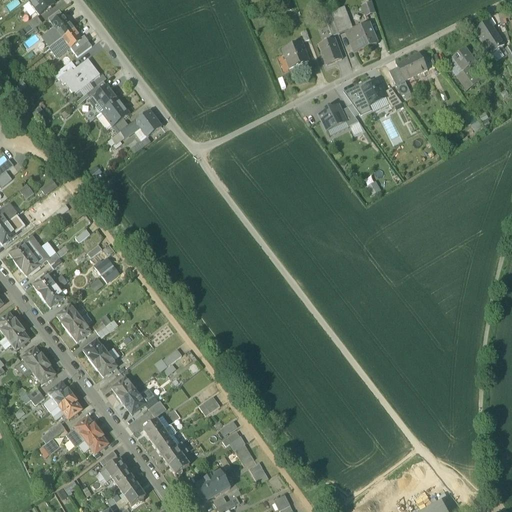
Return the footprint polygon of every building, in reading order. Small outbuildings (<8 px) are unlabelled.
[(49,0),(34,0),(29,4),(23,8),(25,11),(26,9),(32,17),(37,13),(39,17),(54,6),(49,0)] [(279,0),(269,4),(272,10),(288,4),(286,0),(279,0)] [(363,18),(364,19),(375,15),(371,3),(361,7),(365,17),(363,18)] [(272,10),(274,18),(291,11),(288,4),(272,10)] [(341,16),(347,34),(353,31),(345,9),(339,11),(341,16)] [(329,14),(331,20),(332,19),(341,16),(339,11),(329,14)] [(48,21),(51,26),(63,18),(59,13),(48,21)] [(331,20),(329,14),(323,17),(326,24),(332,22),(331,20)] [(341,16),(332,19),(338,36),(346,34),(347,34),(341,16)] [(51,26),(55,31),(62,40),(74,32),(66,22),(63,18),(51,26)] [(29,26),(33,32),(42,25),(38,19),(29,26)] [(331,39),(338,36),(332,19),(331,20),(332,22),(326,24),(331,39)] [(475,31),(491,56),(502,49),(504,47),(488,22),(475,31)] [(346,34),(354,54),(376,45),(368,25),(353,31),(347,34),(346,34)] [(27,36),(33,32),(29,26),(23,31),(27,36)] [(50,49),(62,40),(55,31),(43,40),(50,49)] [(81,41),(74,32),(62,40),(50,49),(52,51),(51,54),(54,58),(57,58),(58,59),(70,50),(82,42),(81,41)] [(300,34),(304,43),(309,41),(305,32),(300,34)] [(70,50),(74,55),(88,44),(84,39),(81,41),(82,42),(70,50)] [(318,47),(326,67),(341,61),(334,41),(318,47)] [(74,55),(77,59),(91,48),(88,44),(74,55)] [(289,70),(308,63),(301,44),(282,52),(284,56),(286,63),(289,63),(291,69),(289,70)] [(507,57),(511,64),(511,49),(510,47),(503,51),(507,57)] [(496,64),(507,57),(503,51),(502,49),(491,56),(496,64)] [(465,51),(452,60),(446,64),(456,78),(464,88),(468,85),(471,89),(479,83),(474,77),(469,69),(475,65),(465,51)] [(404,83),(427,72),(419,56),(396,67),(397,70),(404,83)] [(70,92),(74,97),(79,93),(89,85),(100,77),(88,62),(76,71),(73,73),(71,71),(63,78),(72,90),(70,92)] [(55,76),(59,82),(61,80),(63,78),(71,71),(68,66),(55,76)] [(404,83),(397,70),(389,74),(396,88),(397,87),(402,98),(409,94),(404,83)] [(474,77),(479,83),(483,80),(478,74),(474,77)] [(61,80),(70,92),(72,90),(63,78),(61,80)] [(22,82),(12,89),(17,96),(27,89),(22,82)] [(361,91),(371,86),(370,83),(344,95),(353,106),(360,116),(360,117),(370,113),(367,108),(369,108),(361,91)] [(361,91),(369,108),(369,107),(385,100),(386,99),(383,94),(378,83),(371,86),(361,91)] [(103,84),(97,88),(94,91),(86,96),(91,102),(96,98),(95,97),(101,93),(107,89),(103,84)] [(89,85),(79,93),(84,99),(86,96),(94,91),(89,85)] [(95,97),(96,98),(100,103),(98,105),(103,111),(104,113),(118,103),(107,89),(101,93),(95,97)] [(389,107),(391,110),(401,105),(391,90),(383,94),(386,99),(385,100),(389,107)] [(98,114),(103,111),(98,105),(100,103),(96,98),(91,102),(90,103),(90,104),(92,107),(95,108),(96,109),(95,110),(98,114)] [(385,100),(369,107),(373,115),(389,107),(385,100)] [(128,117),(118,103),(104,113),(102,115),(113,129),(114,128),(123,121),(128,117)] [(360,116),(353,106),(348,110),(355,119),(360,116)] [(341,113),(338,108),(330,111),(329,110),(323,112),(324,114),(318,117),(326,133),(345,124),(346,124),(341,113)] [(40,109),(30,116),(37,125),(46,118),(47,118),(40,109)] [(345,124),(348,129),(349,128),(358,124),(355,119),(348,110),(341,113),(346,124),(345,124)] [(66,112),(59,117),(64,122),(70,117),(66,112)] [(140,131),(146,140),(161,129),(149,113),(134,124),(138,129),(140,131)] [(477,122),(471,113),(463,119),(469,128),(477,122)] [(485,114),(478,117),(481,123),(488,120),(485,114)] [(113,129),(102,115),(96,119),(107,133),(113,129)] [(50,124),(46,118),(37,125),(41,131),(50,124)] [(114,128),(119,135),(120,135),(128,128),(123,121),(114,128)] [(478,122),(470,128),(475,134),(483,129),(478,122)] [(128,128),(120,135),(119,135),(111,141),(115,146),(123,140),(135,131),(138,129),(134,124),(128,128)] [(345,124),(326,133),(329,139),(348,130),(348,129),(345,124)] [(365,134),(358,124),(349,128),(354,139),(365,134)] [(135,131),(123,140),(125,142),(134,136),(140,131),(138,129),(135,131)] [(140,131),(134,136),(140,144),(146,140),(140,131)] [(135,157),(150,145),(146,140),(140,144),(131,151),(135,157)] [(9,162),(0,168),(0,169),(4,175),(6,174),(14,168),(9,162)] [(96,167),(88,174),(94,181),(102,175),(96,167)] [(11,182),(6,174),(4,175),(0,178),(0,189),(0,190),(11,182)] [(41,191),(45,197),(56,188),(52,183),(41,191)] [(381,193),(375,183),(365,189),(370,198),(381,193)] [(34,196),(27,186),(18,192),(26,202),(34,196)] [(9,207),(0,213),(0,215),(7,225),(17,217),(9,207)] [(55,214),(58,218),(67,211),(64,207),(55,214)] [(9,227),(16,236),(25,228),(17,217),(7,225),(9,227)] [(16,236),(9,227),(7,225),(0,230),(0,243),(2,247),(16,236)] [(75,240),(79,245),(90,236),(86,231),(75,240)] [(31,239),(23,245),(31,256),(40,250),(31,239)] [(47,244),(40,250),(48,260),(48,261),(55,255),(47,244)] [(17,267),(31,256),(23,245),(22,245),(9,255),(13,261),(12,262),(17,267)] [(87,255),(91,260),(102,252),(98,247),(87,255)] [(65,248),(56,254),(60,259),(69,252),(65,248)] [(40,250),(31,256),(39,267),(48,260),(40,250)] [(47,262),(50,267),(60,259),(56,254),(55,255),(48,261),(47,262)] [(40,268),(39,267),(31,256),(17,267),(21,273),(22,272),(26,278),(40,268)] [(63,263),(60,259),(50,267),(53,271),(63,263)] [(95,259),(86,265),(89,270),(98,263),(95,259)] [(94,268),(101,277),(113,268),(107,261),(100,267),(98,265),(94,268)] [(119,276),(113,268),(101,277),(107,285),(119,276)] [(41,299),(55,288),(53,285),(46,276),(33,287),(37,292),(36,293),(41,299)] [(56,282),(53,285),(55,288),(64,281),(61,277),(57,280),(56,282)] [(103,287),(98,280),(90,287),(95,294),(103,287)] [(64,281),(55,288),(57,291),(60,288),(63,288),(67,285),(64,281)] [(62,297),(57,291),(55,288),(41,299),(45,304),(50,309),(64,299),(62,297)] [(62,326),(66,331),(80,321),(71,308),(68,310),(66,308),(60,313),(61,315),(57,318),(63,326),(62,326)] [(0,321),(0,332),(5,339),(19,328),(15,322),(14,322),(8,315),(0,321)] [(80,321),(86,328),(93,323),(87,316),(80,321)] [(92,328),(93,330),(102,324),(106,329),(108,327),(111,324),(106,317),(92,328)] [(86,328),(80,321),(66,331),(71,337),(72,337),(77,344),(81,342),(83,343),(89,339),(88,337),(91,334),(86,328)] [(108,327),(112,332),(118,327),(114,322),(111,324),(108,327)] [(93,330),(97,335),(106,329),(102,324),(93,330)] [(112,332),(108,327),(106,329),(97,335),(101,340),(112,332)] [(24,334),(19,328),(5,339),(11,347),(15,352),(18,350),(19,352),(26,347),(24,345),(28,342),(23,335),(24,334)] [(11,347),(5,339),(0,342),(0,345),(5,352),(11,347)] [(88,361),(93,366),(107,356),(97,343),(94,345),(92,342),(85,347),(87,350),(83,353),(89,360),(88,361)] [(22,361),(23,363),(32,373),(46,363),(41,357),(35,350),(31,353),(29,351),(23,356),(24,358),(22,361)] [(107,356),(113,364),(119,359),(113,351),(107,356)] [(162,362),(167,369),(181,358),(177,352),(162,362)] [(113,364),(107,356),(93,366),(97,372),(98,372),(104,380),(108,377),(109,379),(115,374),(114,372),(117,369),(113,364)] [(160,374),(167,369),(162,362),(161,361),(154,367),(160,374)] [(25,379),(32,373),(23,363),(15,369),(20,375),(22,374),(25,379)] [(50,368),(46,363),(32,373),(42,387),(45,385),(46,387),(53,381),(51,380),(55,377),(50,369),(50,368)] [(172,366),(163,373),(167,378),(176,371),(172,366)] [(117,398),(121,404),(135,393),(125,380),(122,382),(121,380),(114,385),(116,387),(112,390),(118,397),(117,398)] [(47,395),(52,400),(58,409),(72,398),(68,391),(67,392),(61,384),(47,395)] [(22,391),(17,395),(25,406),(31,402),(40,395),(36,389),(27,396),(22,391)] [(145,406),(135,393),(121,404),(126,410),(127,409),(132,417),(136,414),(137,416),(144,411),(142,409),(145,406)] [(40,395),(31,402),(35,407),(44,400),(40,395)] [(77,404),(72,398),(58,409),(64,417),(68,422),(82,412),(77,404)] [(199,409),(202,413),(216,403),(213,399),(199,409)] [(50,415),(58,409),(52,400),(44,406),(50,415)] [(148,412),(151,416),(163,407),(159,403),(148,412)] [(220,408),(216,403),(202,413),(205,418),(220,408)] [(166,411),(163,407),(151,416),(154,420),(166,411)] [(58,409),(50,415),(56,423),(64,417),(58,409)] [(25,416),(21,410),(14,416),(18,421),(25,416)] [(163,431),(169,427),(163,418),(157,422),(163,431)] [(74,430),(75,431),(85,443),(99,432),(94,426),(93,427),(88,419),(74,430)] [(143,432),(149,441),(163,431),(157,422),(143,432)] [(224,438),(237,429),(233,423),(220,432),(224,438)] [(41,439),(46,446),(52,440),(65,431),(60,425),(41,439)] [(169,427),(163,431),(170,440),(173,437),(176,436),(169,427)] [(78,448),(85,443),(75,431),(66,438),(75,450),(78,448)] [(156,450),(170,440),(163,431),(149,441),(156,450)] [(103,439),(99,432),(85,443),(91,452),(95,457),(98,454),(99,456),(106,451),(105,449),(108,446),(103,439)] [(225,448),(230,445),(239,439),(240,439),(236,434),(222,443),(225,448)] [(176,449),(180,446),(173,437),(170,440),(176,449)] [(244,447),(239,439),(230,445),(234,453),(244,447)] [(59,450),(52,440),(46,446),(43,448),(49,456),(50,457),(59,450)] [(176,449),(170,440),(156,450),(162,459),(176,449)] [(85,443),(78,448),(84,457),(91,452),(85,443)] [(180,446),(176,449),(182,458),(187,455),(181,446),(180,446)] [(234,453),(243,468),(254,462),(244,447),(234,453)] [(44,460),(49,456),(43,448),(38,451),(44,460)] [(168,468),(182,458),(176,449),(162,459),(168,468)] [(103,460),(107,465),(117,458),(113,453),(103,460)] [(189,468),(182,458),(168,468),(175,477),(177,476),(179,477),(181,477),(183,475),(182,472),(189,468)] [(231,469),(224,459),(219,462),(225,473),(231,469)] [(120,462),(106,472),(112,481),(126,471),(120,462)] [(248,471),(257,486),(268,480),(259,465),(248,471)] [(112,481),(118,490),(132,480),(126,471),(112,481)] [(106,485),(112,481),(106,472),(100,475),(106,485)] [(194,489),(204,505),(230,490),(220,474),(210,480),(209,479),(204,482),(205,483),(194,489)] [(102,488),(106,485),(100,475),(96,478),(102,488)] [(118,490),(125,499),(139,489),(132,480),(118,490)] [(74,483),(63,489),(68,498),(72,495),(70,491),(76,487),(74,483)] [(87,489),(82,492),(87,499),(91,496),(87,489)] [(145,498),(139,489),(125,499),(129,504),(131,508),(139,503),(141,504),(143,503),(144,501),(144,499),(145,498)] [(63,490),(57,494),(62,502),(68,498),(63,490)] [(274,502),(278,511),(281,511),(290,508),(285,497),(274,502)] [(115,505),(117,510),(118,511),(125,507),(129,504),(125,499),(115,505)] [(213,505),(216,510),(226,504),(223,499),(213,505)] [(230,502),(234,509),(240,505),(236,499),(230,502)] [(106,503),(111,511),(114,511),(117,510),(115,505),(111,500),(106,503)] [(230,502),(226,504),(216,510),(216,511),(229,511),(235,509),(234,509),(230,502)]
